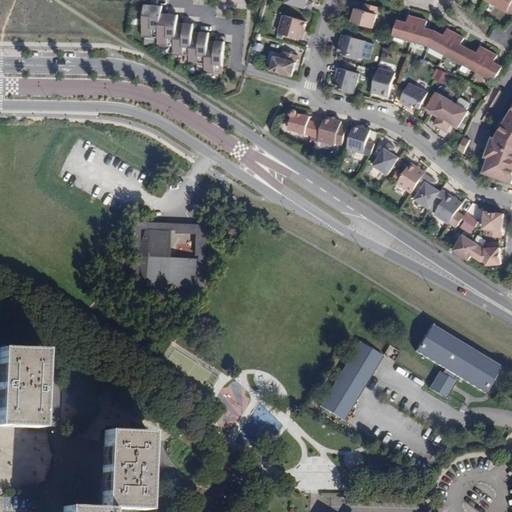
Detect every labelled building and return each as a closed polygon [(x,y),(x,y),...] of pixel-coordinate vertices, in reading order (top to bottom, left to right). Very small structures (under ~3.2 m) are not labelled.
[(308,0),(287,0),(286,3),(312,10),(314,3),(308,1),(308,0)] [(511,0),(490,0),(509,10),(511,13),(511,12),(511,0)] [(379,8),(366,4),(364,10),(356,8),(352,22),(374,28),(379,8)] [(205,72),(223,74),(226,42),(209,41),(210,34),(194,32),(194,25),(178,23),(179,16),(162,14),(163,7),(145,5),(142,37),(159,38),(158,46),(174,47),(174,55),(190,56),(189,64),(206,65),(205,72)] [(279,33),(303,40),(305,33),(304,32),(305,29),(307,22),(284,15),(279,33)] [(410,16),(408,23),(398,21),(394,36),(412,41),(430,46),(446,55),(463,64),(495,81),(503,67),(495,63),(498,56),(481,47),(478,54),(461,45),(465,38),(448,29),(445,36),(436,31),(426,29),(428,21),(410,16)] [(367,41),(342,34),(340,42),(341,42),(340,46),(339,52),(362,59),(367,41)] [(299,56),(285,52),(283,59),(275,56),(271,70),(293,76),(299,56)] [(359,73),(339,68),(335,80),(338,81),(336,89),(354,94),(359,73)] [(396,73),(379,68),(378,71),(372,93),(389,97),(396,73)] [(431,78),(442,85),(448,75),(437,68),(431,78)] [(410,84),(400,102),(412,108),(414,105),(421,109),(429,92),(410,84)] [(456,103),(443,95),(433,111),(439,115),(434,124),(441,128),(456,103)] [(459,127),(469,111),(467,110),(470,105),(470,103),(461,98),(459,98),(456,103),(441,128),(447,132),(453,124),(459,127)] [(289,129),(313,136),(317,123),(310,121),(311,116),(298,113),(297,111),(295,109),(294,109),(292,109),(291,110),(290,112),(290,113),(291,114),(291,116),(293,116),(289,129)] [(511,112),(498,134),(496,139),(493,137),(486,157),(489,159),(484,173),(511,183),(511,112)] [(318,141),(335,146),(336,144),(337,138),(341,125),(342,122),(325,117),(323,124),(319,138),(318,141)] [(323,124),(317,123),(313,136),(319,138),(323,124)] [(341,125),(337,138),(344,140),(348,127),(341,125)] [(347,149),(364,154),(365,152),(371,130),(354,125),(347,149)] [(470,139),(464,137),(458,150),(464,153),(470,139)] [(395,148),(389,143),(374,166),(388,175),(400,158),(392,153),(395,148)] [(397,184),(412,193),(413,192),(419,183),(423,177),(425,174),(426,173),(411,163),(397,184)] [(424,187),(430,177),(425,174),(423,177),(419,183),(424,187)] [(430,177),(424,187),(416,199),(430,209),(435,201),(441,191),(433,186),(437,182),(430,177)] [(449,194),(442,190),(435,201),(441,205),(449,194)] [(435,215),(449,224),(450,223),(457,227),(462,219),(465,216),(458,211),(463,203),(449,194),(435,215)] [(496,213),(486,212),(484,229),(488,229),(487,236),(502,238),(505,214),(496,213)] [(168,232),(145,231),(136,256),(145,285),(167,289),(193,287),(195,260),(167,258),(168,232)] [(484,248),(479,245),(472,241),(463,234),(454,250),(469,260),(472,255),(481,261),(486,262),(486,266),(502,265),(500,247),(484,248)] [(431,326),(415,351),(444,370),(441,375),(438,373),(428,389),(444,399),(454,383),(451,381),(454,377),(483,395),(500,369),(431,326)] [(358,345),(318,408),(340,423),(381,359),(358,345)] [(42,350),(0,347),(0,426),(38,427),(42,350)] [(148,432),(104,430),(100,508),(63,506),(62,511),(106,511),(107,508),(145,510),(148,432)]
